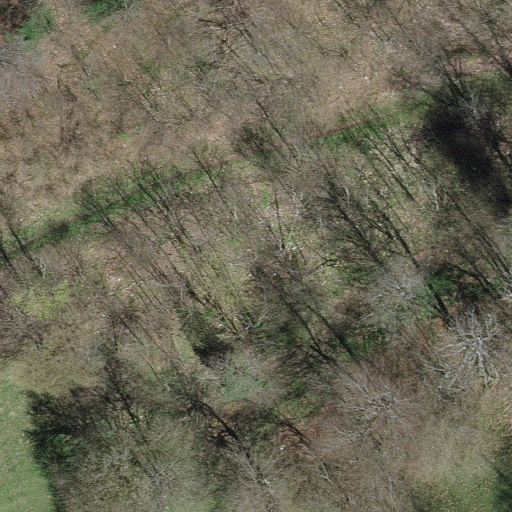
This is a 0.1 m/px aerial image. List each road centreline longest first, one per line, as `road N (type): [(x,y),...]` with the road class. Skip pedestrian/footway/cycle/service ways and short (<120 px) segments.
road 1 (track): [(0,271),(375,100),(440,74),(511,62)]
road 2 (track): [(191,511),(234,432),(277,379),(423,264),(511,208)]
